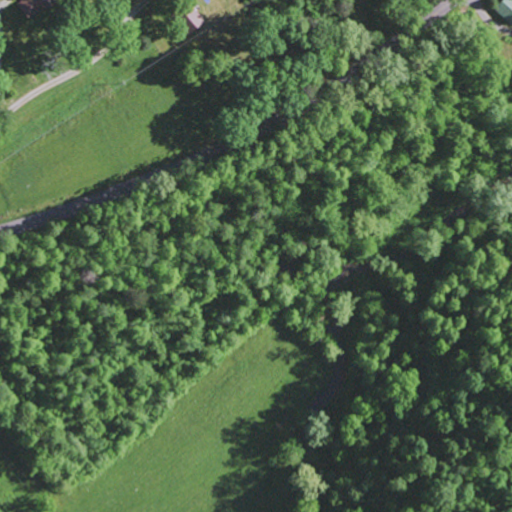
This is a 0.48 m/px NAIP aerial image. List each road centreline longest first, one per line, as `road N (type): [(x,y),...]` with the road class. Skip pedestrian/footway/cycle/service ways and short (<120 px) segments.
road 1 (secondary): [(452,0),(270,125),(101,199),(0,231)]
road 2 (residential): [(101,199),(136,391),(186,445),(228,442),(332,367),(347,330)]
